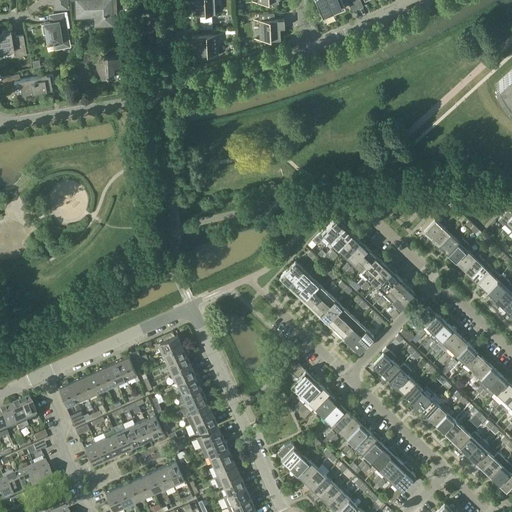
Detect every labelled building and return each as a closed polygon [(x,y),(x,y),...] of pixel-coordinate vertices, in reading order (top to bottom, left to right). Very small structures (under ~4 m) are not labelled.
[(69,0),(70,1),(76,1),(76,18),(94,17),(95,26),(113,26),(113,7),(116,7),(115,0),(69,0)] [(190,0),(190,4),(195,3),(196,15),(217,13),(216,0),(190,0)] [(315,0),(322,16),(334,12),(329,0),(315,0)] [(352,11),(357,8),(353,0),(329,0),(334,12),(345,7),(343,2),(347,0),(352,11)] [(360,0),(353,0),(357,8),(363,6),(360,0)] [(70,26),(67,12),(54,15),(55,21),(42,24),(43,34),(47,33),(48,43),(54,42),(54,43),(55,43),(56,49),(70,46),(66,27),(70,26)] [(285,27),(284,19),(259,20),(260,39),(281,38),(280,27),(285,27)] [(16,32),(11,33),(11,29),(2,30),(3,34),(0,34),(0,52),(14,50),(15,56),(27,54),(23,35),(16,36),(16,32)] [(218,34),(192,35),(192,44),(197,43),(198,54),(219,53),(218,34)] [(121,73),(120,57),(101,55),(96,63),(102,77),(121,73)] [(511,69),(495,85),(498,91),(504,100),(510,106),(511,108),(511,69)] [(2,77),(4,88),(21,85),(22,94),(53,88),(52,83),(54,82),(53,73),(47,74),(47,73),(45,72),(44,72),(42,72),(41,74),(41,76),(20,79),(19,74),(2,77)] [(511,229),(511,204),(498,219),(504,224),(505,224),(511,230),(511,229)] [(324,234),(330,240),(346,223),(343,220),(341,221),(336,217),(324,230),(323,229),(312,240),(315,242),(320,237),(321,238),(324,234)] [(423,230),(431,237),(443,225),(435,218),(423,230)] [(350,226),(346,223),(330,240),(338,247),(352,232),(348,228),(350,226)] [(451,233),(443,225),(431,237),(439,245),(451,233)] [(356,236),(352,232),(338,247),(345,255),(361,238),(358,234),(356,236)] [(458,240),(451,233),(439,245),(447,252),(458,240)] [(494,239),(500,244),(503,241),(498,236),(494,239)] [(458,241),(458,240),(447,252),(455,260),(466,248),(470,244),(462,237),(458,241)] [(345,255),(353,262),(368,247),(364,243),(365,241),(361,238),(345,255)] [(508,246),(503,241),(500,244),(505,249),(508,246)] [(372,251),(368,247),(353,262),(361,270),(378,253),(374,249),(372,251)] [(331,248),(326,253),(329,256),(334,251),(331,248)] [(460,264),(463,267),(465,264),(474,255),(466,248),(455,260),(460,264)] [(338,254),(334,251),(329,256),(333,260),(338,254)] [(477,252),(474,255),(465,264),(463,267),(470,274),(480,264),(484,260),(477,252)] [(381,256),(378,253),(361,270),(369,277),(383,262),(379,258),(381,256)] [(303,268),(300,264),(295,260),(281,275),(289,283),(303,268)] [(470,274),(478,282),(492,267),(484,260),(480,264),(470,274)] [(383,262),(369,277),(377,285),(393,268),(389,264),(388,266),(383,262)] [(500,275),(492,267),(478,282),(486,289),(500,275)] [(311,275),(303,268),(289,283),(296,290),(311,275)] [(397,271),(393,268),(377,285),(385,292),(399,277),(395,273),(397,271)] [(500,275),(486,289),(494,297),(505,285),(508,282),(509,281),(504,276),(506,274),(503,272),(500,275)] [(319,283),(311,275),(296,290),(304,298),(311,291),(319,283)] [(403,281),(399,277),(385,292),(392,299),(408,282),(405,279),(403,281)] [(412,286),(408,282),(392,299),(401,307),(415,292),(411,288),(412,286)] [(494,297),(502,304),(511,293),(511,284),(508,282),(505,285),(494,297)] [(327,290),(319,283),(311,291),(304,298),(312,305),(327,290)] [(334,298),(327,290),(312,305),(320,313),(334,298)] [(511,293),(502,304),(510,312),(511,309),(511,293)] [(342,305),(334,298),(320,313),(328,320),(342,305)] [(422,327),(425,324),(436,312),(428,304),(418,316),(416,314),(412,318),(422,327)] [(342,305),(328,320),(336,328),(350,313),(342,305)] [(444,319),(436,312),(425,324),(433,331),(444,319)] [(358,320),(350,313),(336,328),(343,335),(358,320)] [(452,327),(444,319),(433,331),(433,332),(430,335),(435,340),(430,345),(432,347),(437,342),(440,338),(452,327)] [(365,327),(358,320),(343,335),(351,342),(365,327)] [(374,335),(365,327),(351,342),(359,351),(374,335)] [(410,340),(414,335),(405,327),(400,331),(410,340)] [(440,338),(437,342),(432,347),(436,350),(440,345),(445,350),(448,346),(460,334),(452,327),(440,338)] [(162,353),(182,344),(177,334),(175,335),(173,331),(162,336),(164,340),(157,343),(162,353)] [(414,335),(411,338),(416,342),(421,336),(420,335),(417,332),(414,335)] [(467,342),(460,334),(448,346),(456,354),(467,342)] [(475,349),(467,342),(456,354),(464,361),(475,349)] [(166,363),(186,354),(182,344),(162,353),(166,363)] [(372,363),(380,370),(392,359),(395,355),(386,346),(382,350),(383,351),(372,363)] [(483,357),(475,349),(464,361),(472,369),(483,357)] [(140,356),(138,350),(132,353),(137,364),(141,363),(142,362),(148,359),(146,354),(140,356)] [(420,355),(415,350),(412,353),(418,358),(420,355)] [(170,373),(191,364),(186,354),(166,363),(170,373)] [(137,372),(129,356),(119,360),(126,377),(137,372)] [(491,364),(483,357),(472,369),(480,376),(491,364)] [(399,366),(392,359),(380,370),(388,378),(399,366)] [(119,360),(109,365),(116,382),(126,377),(119,360)] [(388,378),(396,385),(407,374),(412,369),(404,362),(400,366),(399,366),(388,378)] [(291,385),(299,392),(315,375),(312,372),(310,374),(298,363),(291,371),(294,374),(292,376),(292,379),(294,381),(291,385)] [(195,374),(191,364),(170,373),(175,383),(195,374)] [(477,390),(479,392),(484,387),(488,384),(499,372),(491,364),(480,376),(476,380),(481,385),(477,390)] [(99,369),(106,386),(116,382),(109,365),(99,369)] [(436,370),(431,365),(428,367),(433,373),(436,370)] [(99,369),(89,374),(96,390),(106,386),(99,369)] [(488,384),(484,387),(479,392),(483,395),(487,391),(492,395),(507,379),(499,372),(488,384)] [(177,394),(183,391),(200,384),(202,383),(198,373),(195,374),(175,383),(172,384),(176,394),(177,393),(177,394)] [(79,378),(86,395),(96,390),(89,374),(79,378)] [(415,381),(407,374),(396,385),(404,393),(415,381)] [(319,379),(315,375),(299,392),(306,400),(321,384),(317,381),(319,379)] [(79,378),(69,382),(77,399),(86,395),(79,378)] [(511,384),(507,379),(492,395),(497,400),(493,405),(495,407),(500,402),(504,399),(503,398),(511,389),(511,384)] [(423,389),(415,381),(404,393),(412,400),(423,389)] [(77,399),(69,382),(59,387),(67,404),(77,399)] [(204,394),(200,384),(183,391),(177,394),(182,403),(182,404),(187,401),(204,394)] [(325,389),(321,384),(306,400),(315,407),(331,390),(327,387),(325,389)] [(426,385),(423,389),(412,400),(420,408),(434,393),(426,385)] [(511,406),(511,405),(511,389),(503,398),(504,399),(511,406)] [(315,407),(322,415),(337,399),(333,395),(334,394),(331,390),(315,407)] [(442,400),(434,393),(420,408),(428,415),(439,404),(442,400)] [(186,413),(192,411),(208,403),(204,394),(187,401),(182,404),(182,403),(180,404),(184,414),(186,413)] [(341,403),(337,399),(322,415),(330,422),(347,405),(343,402),(341,403)] [(26,422),(36,417),(29,401),(19,405),(26,422)] [(213,413),(208,403),(192,411),(186,413),(191,423),(213,413)] [(298,408),(302,411),(306,406),(303,403),(298,408)] [(447,411),(439,404),(428,415),(435,423),(447,411)] [(19,405),(9,410),(16,426),(19,432),(28,427),(26,422),(19,405)] [(330,422),(338,429),(353,414),(348,410),(350,409),(347,405),(330,422)] [(483,415),(478,409),(475,412),(480,418),(483,415)] [(0,413),(0,416),(6,431),(16,426),(9,410),(0,413)] [(151,416),(145,419),(154,438),(164,434),(153,411),(149,412),(151,416)] [(454,418),(447,411),(435,423),(443,430),(454,418)] [(195,433),(217,423),(213,413),(191,423),(195,433)] [(83,414),(72,420),(75,425),(86,420),(83,414)] [(338,429),(346,437),(362,420),(358,417),(357,418),(353,414),(338,429)] [(462,426),(454,418),(443,430),(451,438),(462,426)] [(144,443),(154,438),(145,419),(135,423),(144,443)] [(346,437),(354,445),(368,429),(364,425),(366,423),(362,420),(346,437)] [(76,428),(78,434),(90,429),(87,423),(76,428)] [(144,443),(135,423),(125,428),(134,447),(144,443)] [(470,434),(462,426),(451,438),(459,445),(470,434)] [(197,437),(202,447),(213,442),(224,437),(219,427),(197,437)] [(124,452),(115,432),(113,428),(104,432),(105,436),(114,456),(124,452)] [(125,428),(115,432),(124,452),(134,447),(125,428)] [(373,433),(368,429),(354,445),(362,452),(378,435),(374,432),(373,433)] [(474,430),(470,434),(459,445),(467,453),(478,441),(482,437),(474,430)] [(36,442),(48,437),(45,432),(34,437),(36,442)] [(362,452),(370,460),(384,444),(380,440),(382,439),(378,435),(362,452)] [(105,460),(114,456),(105,436),(96,441),(105,460)] [(228,447),(224,437),(213,442),(202,447),(207,457),(208,456),(211,455),(228,447)] [(105,460),(96,441),(85,445),(94,465),(105,460)] [(486,448),(478,441),(467,453),(475,460),(486,448)] [(33,447),(35,453),(47,448),(44,442),(33,447)] [(281,458),(289,465),(302,452),(291,442),(284,445),(278,452),(282,456),(281,458)] [(370,460),(377,467),(394,450),(390,447),(388,448),(384,444),(370,460)] [(27,450),(29,456),(35,453),(33,447),(27,450)] [(216,464),(233,457),(228,447),(211,455),(208,456),(213,466),(216,464)] [(494,456),(486,448),(475,460),(482,468),(494,456)] [(377,467),(385,474),(400,459),(396,455),(397,453),(394,450),(377,467)] [(494,456),(482,468),(490,475),(502,464),(506,459),(498,451),(494,456)] [(310,459),(302,452),(289,465),(297,473),(310,459)] [(237,467),(233,457),(216,464),(220,474),(237,467)] [(310,459),(297,473),(304,480),(317,467),(310,459)] [(385,474),(393,482),(409,465),(405,461),(404,463),(400,459),(385,474)] [(502,464),(490,475),(498,483),(509,471),(511,468),(511,464),(506,459),(502,464)] [(184,478),(176,460),(165,465),(174,486),(185,481),(184,478)] [(54,483),(45,463),(35,468),(42,485),(49,482),(50,484),(54,483)] [(165,465),(155,469),(163,486),(164,490),(174,486),(165,465)] [(393,482),(398,487),(394,490),(396,492),(391,496),(387,500),(390,504),(408,485),(406,484),(416,474),(411,470),(413,468),(409,465),(393,482)] [(225,484),(241,477),(237,467),(220,474),(215,477),(219,487),(225,484)] [(326,474),(317,467),(304,480),(313,488),(326,474)] [(35,488),(36,488),(42,485),(35,468),(25,472),(34,493),(37,491),(35,488)] [(163,486),(155,469),(146,474),(153,490),(163,486)] [(511,484),(511,473),(509,471),(498,483),(506,491),(511,484)] [(34,493),(25,472),(15,477),(24,497),(34,493)] [(143,495),(153,490),(146,474),(136,478),(143,495)] [(320,495),(333,482),(326,474),(313,488),(320,495)] [(5,481),(14,501),(24,497),(15,477),(5,481)] [(246,487),(241,477),(225,484),(229,494),(246,487)] [(134,499),(143,495),(136,478),(126,483),(133,499),(134,499)] [(0,495),(3,502),(10,500),(11,503),(14,501),(5,481),(0,483),(0,495)] [(341,489),(333,482),(320,495),(328,503),(341,489)] [(134,499),(133,499),(126,483),(116,487),(126,508),(136,503),(134,499)] [(116,487),(105,492),(115,511),(116,511),(126,508),(116,487)] [(228,507),(234,504),(250,497),(246,487),(229,494),(224,497),(228,507)] [(336,510),(349,497),(341,489),(328,503),(336,510)] [(242,511),(255,506),(250,497),(234,504),(228,507),(230,511),(242,511)] [(349,511),(357,504),(349,497),(336,510),(337,511),(349,511)] [(448,511),(454,507),(450,504),(449,506),(444,502),(434,511),(448,511)]
